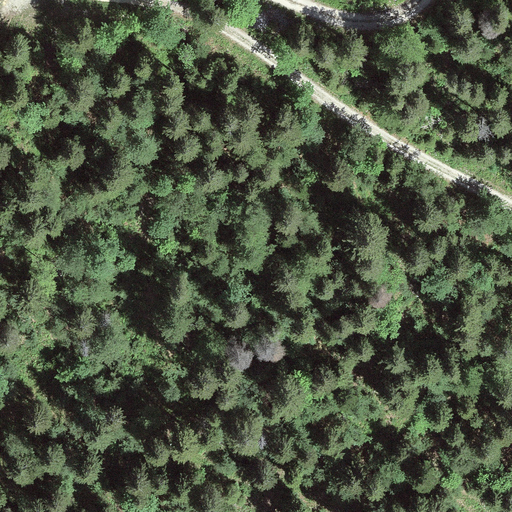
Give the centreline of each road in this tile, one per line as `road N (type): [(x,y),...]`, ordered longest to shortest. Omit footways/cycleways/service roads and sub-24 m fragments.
road 1 (track): [(511,209),(294,77),(238,32),(143,0)]
road 2 (track): [(424,0),(373,22),(333,18),(287,0)]
